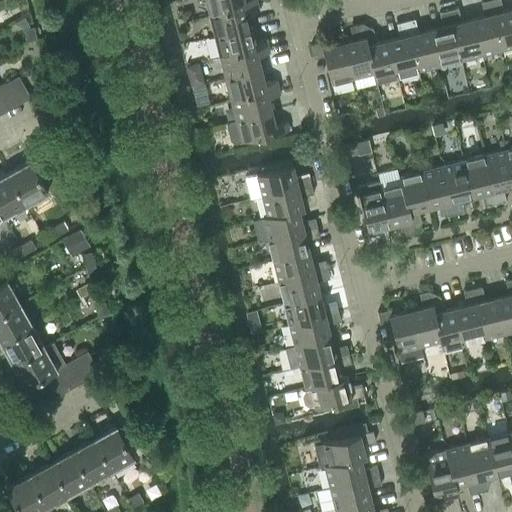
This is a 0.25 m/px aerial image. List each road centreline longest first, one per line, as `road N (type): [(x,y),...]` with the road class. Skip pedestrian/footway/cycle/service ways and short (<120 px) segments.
road 1 (residential): [(294,26),(361,294)]
road 2 (residential): [(361,294),(415,511)]
road 3 (residential): [(361,294),(511,255)]
